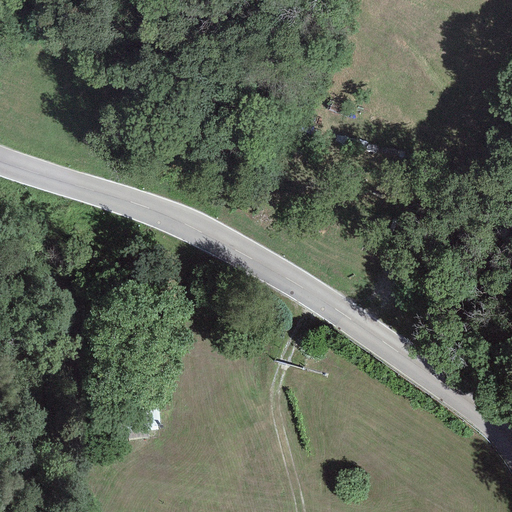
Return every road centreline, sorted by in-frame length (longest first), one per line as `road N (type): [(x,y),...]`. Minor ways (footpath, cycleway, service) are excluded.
road 1 (tertiary): [(0,160),(147,206),(256,260),(440,382),(511,441)]
road 2 (track): [(301,511),(276,391),(315,296)]
